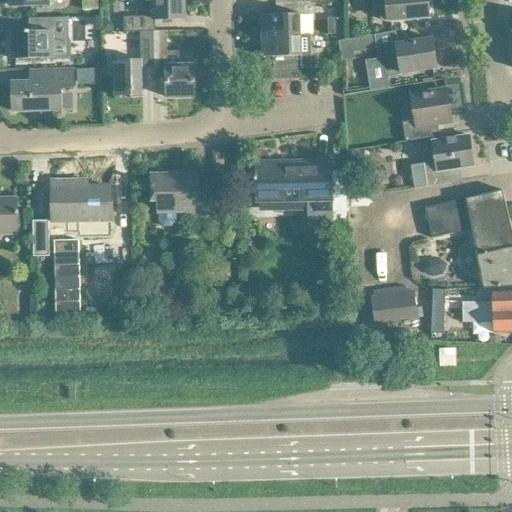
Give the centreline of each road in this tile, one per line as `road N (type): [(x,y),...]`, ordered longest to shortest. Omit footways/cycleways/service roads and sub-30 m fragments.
road 1 (secondary): [(0,463),(363,442)]
road 2 (residential): [(0,142),(227,129)]
road 3 (secondary): [(511,419),(434,423),(363,442)]
road 4 (secondary): [(363,442),(511,448)]
road 5 (residential): [(227,129),(222,0)]
